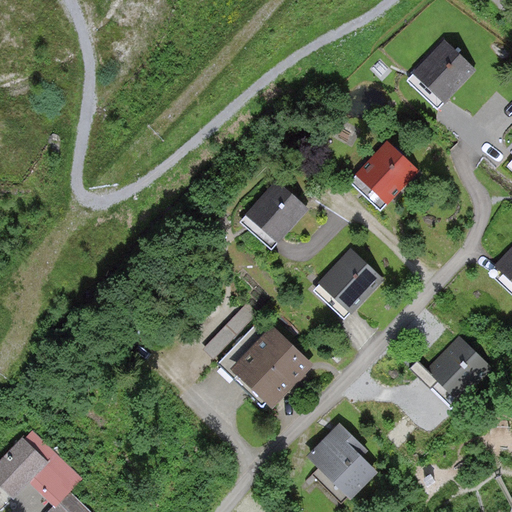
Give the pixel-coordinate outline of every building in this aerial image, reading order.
[(476,72),(443,45),(413,77),(443,106),(476,72)] [(420,173),(391,149),(360,181),(386,208),(420,173)] [(309,212),(276,185),(246,218),(278,247),(309,212)] [(511,247),(493,267),(511,284),(511,247)] [(385,281),(351,249),(318,285),(351,317),(385,281)] [(248,303),(203,350),(214,361),(258,313),(248,303)] [(314,367),(273,328),(229,373),(271,414),(314,367)] [(493,371),(459,338),(425,371),(459,406),(493,371)] [(368,453),(339,425),(306,460),(350,504),(378,474),(362,460),(368,453)] [(32,431),(0,463),(0,488),(14,502),(29,486),(53,508),(49,511),(105,511),(110,507),(32,431)]
